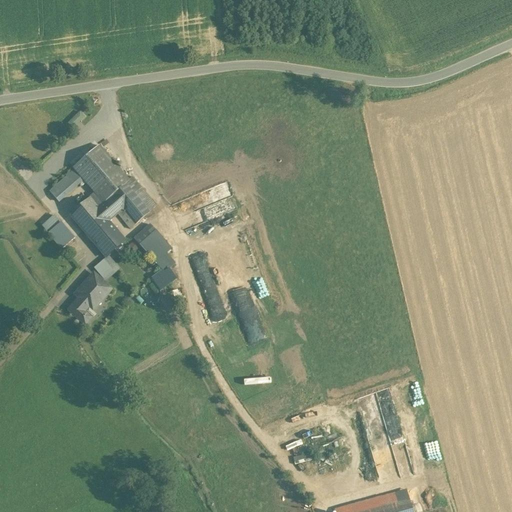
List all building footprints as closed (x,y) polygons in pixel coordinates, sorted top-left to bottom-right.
[(143,131),(163,112),(159,108),(139,126),(143,131)] [(78,111),(66,123),(72,129),(84,116),(78,111)] [(128,180),(99,146),(73,168),(75,170),(83,180),(94,193),(95,193),(103,203),(115,217),(118,214),(131,229),(150,212),(125,183),(128,180)] [(83,180),(75,170),(50,192),(58,201),(83,180)] [(157,206),(132,177),(128,180),(125,183),(150,212),(157,206)] [(95,193),(70,215),(78,225),(98,208),(103,203),(95,193)] [(103,203),(98,208),(110,222),(115,217),(103,203)] [(98,208),(78,225),(96,246),(116,229),(110,222),(98,208)] [(53,214),(40,225),(59,250),(73,238),(53,214)] [(150,225),(134,239),(145,252),(161,237),(150,225)] [(116,229),(96,246),(106,258),(126,241),(116,229)] [(104,260),(94,268),(103,279),(113,271),(104,260)] [(93,275),(76,294),(80,298),(75,303),(85,312),(89,306),(93,309),(110,289),(93,275)] [(85,312),(75,303),(69,311),(85,325),(91,318),(85,312)] [(330,408),(314,413),(316,421),(333,416),(330,408)] [(295,464),(309,458),(307,452),(292,458),(295,464)] [(406,490),(341,509),(341,511),(367,511),(409,500),(406,490)] [(412,511),(409,500),(367,511),(412,511)]
